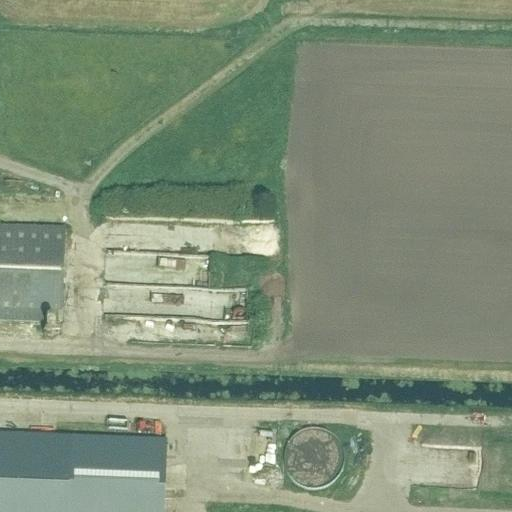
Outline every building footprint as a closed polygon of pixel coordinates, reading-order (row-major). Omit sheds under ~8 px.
[(0,322),(60,325),(63,232),(0,229),(0,322)] [(217,250),(217,231),(175,230),(174,240),(173,240),(173,248),(180,248),(180,240),(193,240),(193,250),(217,250)] [(108,237),(109,255),(127,254),(126,236),(108,237)] [(142,258),(142,291),(212,291),(212,258),(142,258)] [(284,455),(283,460),(283,465),(284,470),(286,476),(290,481),(293,485),(298,488),(303,490),(308,492),(313,492),(319,491),(324,490),(330,487),(334,484),(337,480),(340,476),(342,472),(343,468),(343,463),(343,459),(342,454),(341,450),(338,446),(336,442),(333,440),(330,437),(325,435),(321,433),(316,433),(311,432),(306,433),(301,435),(296,437),(292,441),(289,445),(286,450),(284,455)] [(0,511),(161,511),(164,443),(0,437),(0,511)]
